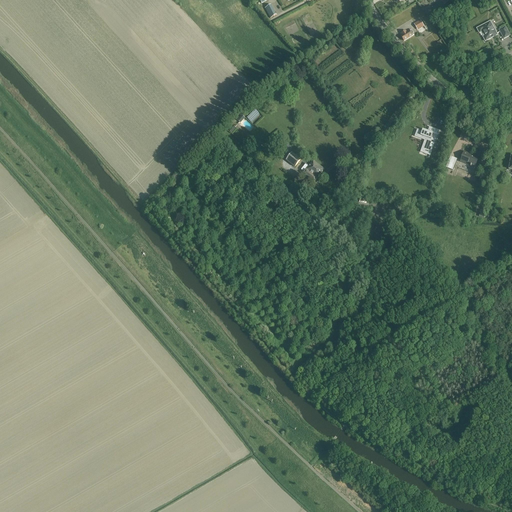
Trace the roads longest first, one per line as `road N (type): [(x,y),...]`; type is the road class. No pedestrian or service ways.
road 1 (unclassified): [(360,511),(247,407),(0,129)]
road 2 (residential): [(461,100),(424,72),(366,0)]
road 3 (unknown): [(431,78),(375,144),(334,164)]
